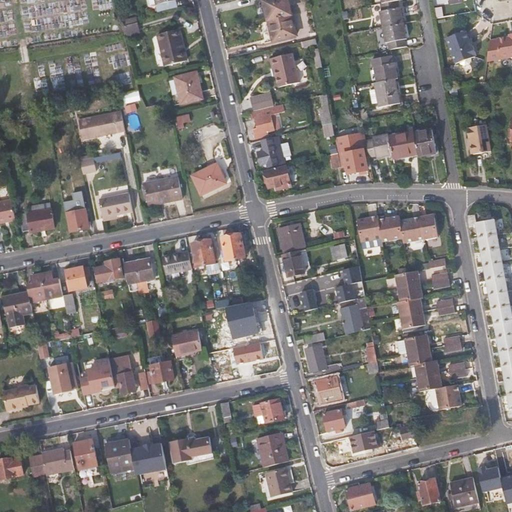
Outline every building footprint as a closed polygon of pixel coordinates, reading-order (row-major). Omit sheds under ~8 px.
[(292,16),(287,0),(276,0),(263,3),(268,21),(292,16)] [(407,40),(401,8),(400,9),(398,1),(383,4),(381,5),(383,12),(381,12),(387,43),(389,43),(390,51),(407,47),(406,40),(407,40)] [(297,36),(292,16),(268,21),(273,42),(297,36)] [(140,33),(137,19),(122,22),(125,37),(140,33)] [(187,62),(182,38),(180,30),(158,36),(165,67),(187,62)] [(477,56),(472,41),(469,42),(466,32),(446,39),(455,65),(459,64),(461,67),(463,67),(465,67),(469,66),(470,65),(471,62),(471,60),(475,59),(474,57),(477,56)] [(511,58),(511,35),(510,36),(510,39),(491,41),(487,63),(511,58)] [(318,46),(317,39),(302,42),(304,49),(318,46)] [(324,75),(319,52),(314,52),(319,75),(324,75)] [(271,59),(274,70),(275,77),(277,76),(280,88),(301,83),(294,54),(271,59)] [(400,104),(396,80),(399,80),(396,64),(394,64),(392,57),(376,60),(377,67),(375,67),(378,84),(376,84),(380,108),(400,104)] [(203,100),(197,73),(175,78),(181,105),(203,100)] [(169,80),(173,94),(178,92),(174,78),(169,80)] [(333,124),(328,95),(320,97),(323,110),(320,110),(323,126),(333,124)] [(267,109),(265,102),(262,103),(250,106),(251,113),(264,110),(267,109)] [(47,116),(71,111),(69,104),(45,109),(47,116)] [(281,129),(278,114),(286,112),(284,105),(267,109),(264,110),(251,113),(253,120),(256,120),(259,130),(255,131),(257,139),(270,136),(269,133),(281,129)] [(48,123),(47,116),(45,109),(0,118),(0,130),(17,127),(18,129),(48,123)] [(126,131),(122,111),(79,120),(83,140),(126,131)] [(176,116),(178,127),(192,124),(190,113),(176,116)] [(493,153),(490,141),(487,126),(470,129),(470,130),(468,131),(469,140),(472,140),(472,145),(471,148),(472,154),(475,155),(475,156),(493,153)] [(437,154),(433,130),(414,134),(414,132),(390,137),(390,135),(373,138),(373,140),(367,141),(370,159),(377,158),(377,159),(393,156),(394,161),(418,156),(419,158),(437,154)] [(285,163),(280,145),(279,138),(263,141),(265,151),(259,153),(262,166),(269,164),(270,167),(285,163)] [(341,167),(339,156),(339,154),(332,156),(334,168),(341,167)] [(372,167),(370,159),(366,160),(365,154),(357,155),(356,154),(339,156),(341,167),(343,176),(369,171),(368,168),(372,167)] [(99,173),(96,160),(82,163),(84,176),(99,173)] [(227,185),(218,165),(192,176),(201,196),(227,185)] [(298,181),(294,165),(287,167),(266,172),(270,189),(276,188),(277,191),(291,187),(291,183),(298,181)] [(183,200),(179,178),(145,185),(149,206),(183,200)] [(134,212),(130,194),(100,201),(104,219),(134,212)] [(0,222),(16,221),(13,198),(0,199),(0,222)] [(56,228),(51,203),(28,208),(29,213),(20,215),(24,232),(31,231),(31,234),(56,228)] [(91,229),(87,211),(67,214),(70,233),(91,229)] [(443,237),(439,214),(419,217),(424,241),(443,237)] [(403,240),(400,221),(399,216),(379,220),(383,240),(383,244),(403,240)] [(383,240),(379,220),(378,217),(358,221),(363,244),(383,240)] [(424,241),(419,217),(400,221),(403,240),(404,244),(424,241)] [(498,235),(495,221),(477,224),(480,239),(498,235)] [(306,247),(301,222),(280,227),(285,251),(306,247)] [(246,258),(241,235),(232,236),(237,260),(246,258)] [(501,250),(498,235),(480,239),(482,254),(501,250)] [(237,260),(232,236),(223,238),(227,262),(237,260)] [(216,264),(212,241),(202,243),(207,266),(216,264)] [(207,266),(202,243),(193,245),(197,268),(207,266)] [(346,258),(344,247),(333,249),(336,260),(346,258)] [(284,254),(289,276),(312,271),(307,248),(284,254)] [(503,265),(501,250),(482,254),(485,269),(503,265)] [(186,271),(183,254),(163,258),(167,275),(186,271)] [(447,266),(445,259),(426,263),(427,270),(447,266)] [(155,280),(152,264),(151,260),(125,265),(129,286),(155,280)] [(124,279),(121,261),(107,263),(108,266),(96,268),(99,283),(124,279)] [(506,279),(503,265),(485,269),(488,282),(506,279)] [(359,266),(345,269),(349,284),(363,281),(359,266)] [(94,276),(92,267),(85,268),(85,267),(66,271),(68,281),(94,276)] [(63,293),(61,280),(54,281),(52,273),(42,275),(47,300),(64,297),(63,293)] [(414,286),(411,273),(396,276),(398,290),(414,286)] [(449,279),(448,273),(428,276),(429,283),(449,279)] [(27,286),(28,291),(29,293),(31,303),(47,300),(42,275),(32,277),(34,285),(27,286)] [(450,286),(449,279),(429,283),(431,290),(450,286)] [(508,293),(506,279),(488,282),(490,296),(508,293)] [(350,284),(336,288),(340,303),(354,299),(350,284)] [(416,299),(414,286),(398,290),(401,302),(414,300),(416,299)] [(315,288),(302,291),(307,311),(320,308),(315,288)] [(76,313),(72,291),(63,293),(64,297),(68,315),(76,313)] [(115,298),(114,291),(101,293),(102,300),(115,298)] [(33,314),(31,303),(29,293),(5,298),(10,328),(26,325),(24,316),(33,314)] [(511,307),(508,293),(490,296),(493,310),(511,307)] [(454,306),(452,299),(433,303),(434,309),(454,306)] [(417,313),(414,300),(401,302),(398,303),(400,316),(417,313)] [(341,307),(347,333),(365,329),(360,303),(341,307)] [(455,312),(454,306),(434,309),(436,316),(455,312)] [(511,321),(511,311),(511,307),(493,310),(495,325),(511,321)] [(259,333),(254,310),(229,315),(235,339),(259,333)] [(419,327),(417,313),(400,316),(403,330),(414,328),(419,327)] [(511,336),(511,321),(495,325),(498,339),(511,336)] [(164,330),(163,323),(159,323),(158,323),(148,324),(151,337),(161,336),(160,331),(164,330)] [(81,336),(79,329),(71,330),(73,338),(80,337),(81,336)] [(50,342),(48,333),(38,335),(39,345),(50,342)] [(203,351),(199,333),(173,338),(177,357),(196,353),(197,352),(203,351)] [(322,342),(320,335),(304,339),(306,345),(322,342)] [(461,342),(459,336),(440,339),(441,346),(461,342)] [(511,350),(511,336),(498,339),(501,353),(511,350)] [(424,350),(421,337),(405,340),(407,353),(424,350)] [(60,348),(58,341),(50,342),(39,345),(42,359),(49,358),(48,350),(60,348)] [(462,349),(461,342),(441,346),(443,353),(462,349)] [(328,375),(321,348),(308,351),(314,378),(328,375)] [(378,364),(375,348),(369,349),(372,365),(378,364)] [(426,363),(424,350),(407,353),(410,366),(415,365),(426,363)] [(511,365),(511,350),(501,353),(503,367),(511,365)] [(136,392),(130,358),(111,362),(114,378),(119,377),(122,395),(136,392)] [(153,362),(153,366),(151,367),(155,384),(176,380),(172,363),(167,363),(166,359),(153,362)] [(434,375),(432,362),(426,363),(415,365),(418,378),(434,375)] [(466,369),(464,362),(444,366),(446,373),(466,369)] [(76,389),(70,364),(50,369),(56,396),(73,392),(72,389),(76,389)] [(380,373),(378,364),(372,365),(368,366),(370,375),(380,373)] [(511,381),(511,365),(503,367),(506,383),(511,381)] [(149,389),(145,366),(138,367),(142,390),(149,389)] [(467,376),(466,369),(446,373),(447,380),(467,376)] [(346,398),(340,375),(317,381),(323,404),(346,398)] [(437,389),(434,375),(418,378),(420,392),(437,389)] [(110,397),(107,383),(95,385),(94,381),(89,382),(93,401),(110,397)] [(458,407),(454,385),(437,389),(440,410),(458,407)] [(9,412),(22,409),(30,408),(30,406),(42,404),(38,386),(31,387),(30,386),(20,388),(20,389),(5,393),(9,412)] [(284,419),(280,400),(262,404),(267,423),(284,419)] [(232,416),(230,403),(221,405),(225,424),(232,422),(231,417),(232,416)] [(346,429),(342,411),(325,415),(330,433),(346,429)] [(391,428),(389,421),(379,423),(380,431),(391,428)] [(416,438),(413,428),(400,428),(403,441),(416,438)] [(243,436),(242,429),(234,431),(235,438),(243,436)] [(379,448),(375,432),(351,438),(355,454),(379,448)] [(289,462),(282,434),(258,440),(265,468),(289,462)] [(213,453),(210,438),(197,440),(197,437),(170,442),(175,464),(194,460),(193,457),(213,453)] [(99,467),(93,440),(75,444),(80,471),(99,467)] [(136,469),(130,445),(122,447),(122,451),(114,452),(113,444),(106,445),(112,474),(136,469)] [(75,470),(71,447),(66,448),(65,445),(43,450),(47,475),(75,470)] [(25,475),(21,458),(16,459),(15,459),(0,461),(0,478),(1,481),(17,478),(17,477),(25,475)] [(486,467),(477,469),(482,493),(502,488),(500,478),(497,467),(486,470),(486,467)] [(292,493),(286,469),(267,474),(273,498),(292,493)] [(511,475),(500,478),(502,488),(506,504),(511,502),(511,475)] [(479,503),(473,480),(451,485),(453,495),(449,496),(450,502),(455,501),(457,509),(479,503)] [(441,503),(436,481),(419,484),(425,507),(441,503)] [(376,505),(371,485),(347,491),(352,511),(376,505)] [(113,510),(142,502),(140,496),(112,503),(113,510)] [(54,511),(52,498),(44,500),(46,511),(54,511)]
